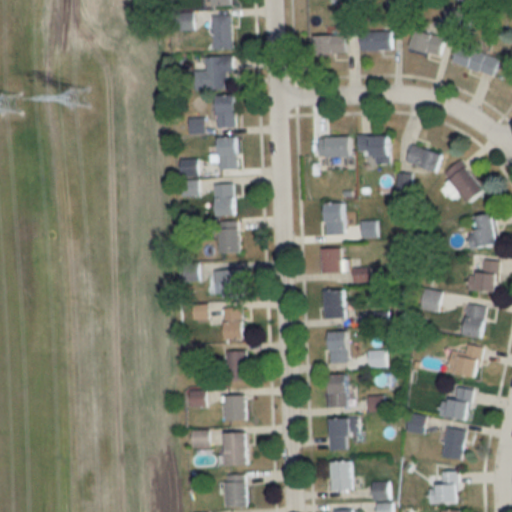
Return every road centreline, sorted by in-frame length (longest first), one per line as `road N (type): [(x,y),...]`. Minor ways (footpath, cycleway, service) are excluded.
road 1 (residential): [(499,511),(511,406),(503,148),(454,110),(417,99),(272,98)]
road 2 (residential): [(289,511),(270,0)]
